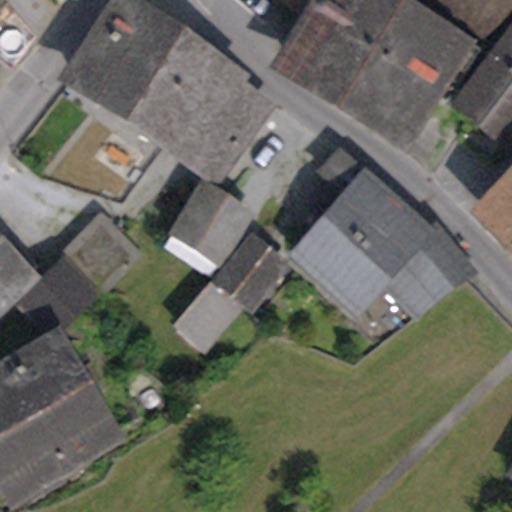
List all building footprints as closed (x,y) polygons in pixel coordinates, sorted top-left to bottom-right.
[(322,0),(279,0),(276,5),(308,24),(309,22),(322,0)] [(317,27),(292,68),(348,102),(406,6),(395,0),(322,0),(309,22),(317,27)] [(441,0),(484,36),(511,4),(511,1),(510,0),(441,0)] [(446,102),(477,50),(406,6),(348,102),(402,137),(430,91),(446,102)] [(125,10),(74,78),(121,113),(172,44),(125,10)] [(182,47),(180,50),(172,44),(121,113),(220,183),(269,115),(182,47)] [(511,47),(465,106),(511,143),(511,47)] [(333,213),(296,254),(330,287),(398,208),(368,177),(339,154),(319,174),(335,186),(321,202),(333,213)] [(202,192),(174,234),(219,263),(246,221),(202,192)] [(511,196),(491,216),(511,238),(511,196)] [(358,312),(382,286),(389,292),(404,277),(443,247),(398,208),(330,287),(358,312)] [(94,302),(141,257),(102,218),(58,265),(62,267),(60,270),(90,302),(94,302)] [(0,247),(11,260),(16,256),(0,237),(0,247)] [(217,287),(247,312),(282,270),(248,245),(217,287)] [(0,308),(34,277),(16,256),(11,260),(0,247),(0,308)] [(404,277),(389,292),(417,320),(470,277),(443,247),(404,277)] [(43,288),(73,318),(90,302),(60,270),(43,288)] [(22,309),(52,340),(73,318),(43,288),(22,309)] [(214,291),(181,330),(204,350),(238,311),(214,291)] [(65,343),(0,381),(0,442),(93,388),(65,343)] [(0,468),(16,495),(121,431),(93,388),(0,442),(0,468)]
